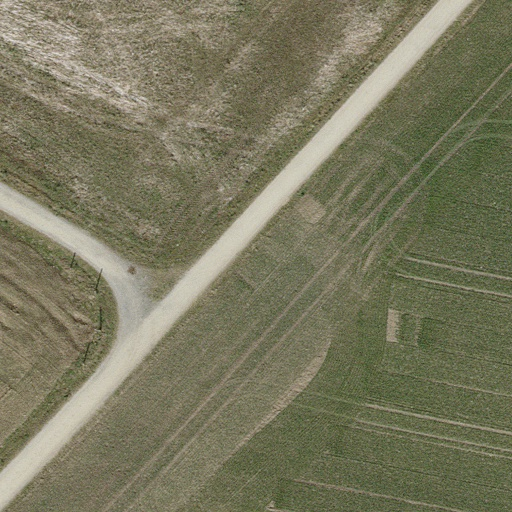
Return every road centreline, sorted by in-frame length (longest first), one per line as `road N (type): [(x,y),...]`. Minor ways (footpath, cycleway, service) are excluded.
road 1 (track): [(462,0),(0,500)]
road 2 (track): [(165,315),(85,246),(0,198)]
